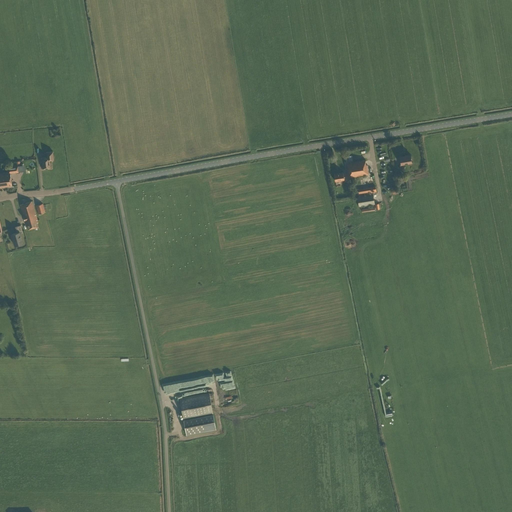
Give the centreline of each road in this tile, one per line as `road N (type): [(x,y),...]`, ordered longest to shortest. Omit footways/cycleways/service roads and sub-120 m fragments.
road 1 (unclassified): [(511,114),(116,181)]
road 2 (unclassified): [(170,511),(161,392),(116,181)]
